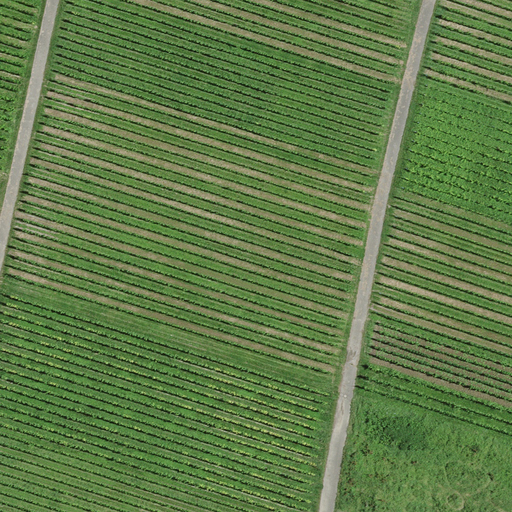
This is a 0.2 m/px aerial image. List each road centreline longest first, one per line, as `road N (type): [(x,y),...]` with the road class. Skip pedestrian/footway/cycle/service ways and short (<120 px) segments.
road 1 (track): [(325,511),(432,0)]
road 2 (track): [(38,0),(27,135),(0,242)]
